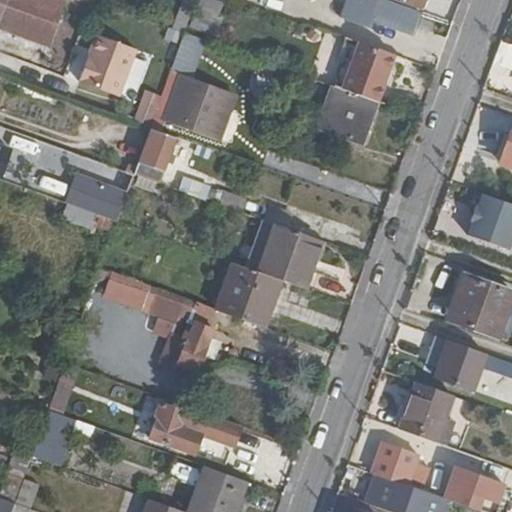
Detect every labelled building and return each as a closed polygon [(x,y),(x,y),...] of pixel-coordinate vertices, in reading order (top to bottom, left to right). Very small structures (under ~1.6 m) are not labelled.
[(0,0),(0,25),(48,43),(63,3),(55,0),(0,0)] [(200,0),(191,22),(213,31),(225,4),(216,0),(200,0)] [(417,35),(426,11),(394,0),(349,0),(343,16),(362,23),(365,16),(417,35)] [(63,3),(48,43),(63,48),(78,8),(63,3)] [(186,34),(179,54),(183,56),(198,61),(205,41),(186,34)] [(413,64),(414,61),(350,37),(343,60),(348,62),(339,86),(381,101),(388,82),(396,85),(404,61),(413,64)] [(139,51),(100,38),(85,85),(123,98),(139,51)] [(198,61),(183,56),(167,102),(180,107),(198,61)] [(303,91),(287,85),(275,114),(292,120),(303,91)] [(366,142),(381,101),(339,86),(324,126),(366,142)] [(152,120),(160,96),(143,90),(135,114),(152,120)] [(160,130),(143,176),(160,182),(177,137),(160,130)] [(511,133),(501,160),(511,164),(511,133)] [(0,179),(0,180),(10,150),(0,146),(0,179)] [(177,192),(205,201),(209,186),(181,177),(177,192)] [(100,178),(94,201),(118,207),(124,184),(100,178)] [(44,179),(40,190),(66,199),(70,188),(44,179)] [(226,190),(222,204),(245,212),(249,199),(226,190)] [(511,227),(511,205),(480,195),(466,236),(505,249),(511,227)] [(102,213),(70,202),(65,217),(96,228),(98,224),(102,213)] [(116,229),(119,220),(102,213),(98,224),(116,229)] [(260,271),(277,224),(266,220),(248,267),(260,271)] [(318,271),(329,243),(277,224),(260,271),(284,280),(307,288),(314,270),(318,271)] [(219,309),(266,326),(284,280),(260,271),(248,267),(237,263),(219,309)] [(111,271),(101,298),(141,313),(151,286),(111,271)] [(511,297),(511,289),(465,272),(450,317),(499,335),(511,297)] [(106,308),(98,316),(122,340),(130,333),(106,308)] [(182,363),(200,371),(217,328),(198,320),(191,339),(174,333),(162,364),(179,371),(182,363)] [(511,377),(511,359),(493,353),(439,333),(429,362),(440,366),(437,374),(475,388),(483,367),(511,377)] [(64,413),(81,365),(69,361),(52,409),(64,413)] [(413,408),(405,429),(439,441),(447,418),(456,393),(416,378),(406,406),(413,408)] [(0,406),(16,412),(22,398),(0,390),(0,406)] [(237,447),(245,425),(191,406),(188,412),(164,404),(152,437),(198,454),(204,435),(217,440),(222,436),(224,442),(237,447)] [(64,413),(52,409),(35,457),(52,463),(69,415),(64,413)] [(447,418),(439,441),(449,445),(456,422),(447,418)] [(421,451),(387,439),(376,468),(410,480),(421,451)] [(440,458),(421,451),(410,480),(409,483),(429,490),(440,458)] [(35,457),(21,452),(4,498),(18,503),(27,480),(35,457)] [(237,511),(249,480),(207,465),(191,511),(237,511)] [(489,496),(496,477),(474,469),(467,488),(489,496)] [(409,483),(375,470),(369,487),(428,508),(431,511),(443,511),(450,497),(429,490),(409,483)] [(27,480),(18,503),(33,509),(42,485),(27,480)] [(0,511),(15,511),(18,503),(4,498),(0,507),(0,511)] [(185,511),(154,500),(149,511),(185,511)] [(18,503),(15,511),(38,511),(39,511),(33,509),(18,503)]
